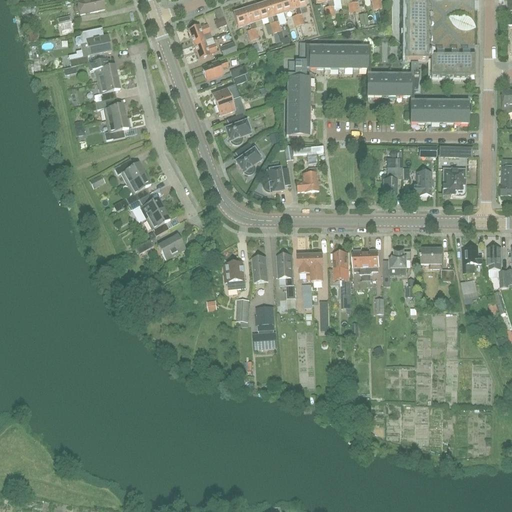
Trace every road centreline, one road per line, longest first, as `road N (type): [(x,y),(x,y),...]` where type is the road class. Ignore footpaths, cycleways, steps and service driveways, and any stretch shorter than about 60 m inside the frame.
road 1 (tertiary): [(485,222),(238,215),(219,193),(192,121)]
road 2 (residential): [(488,137),(330,136)]
